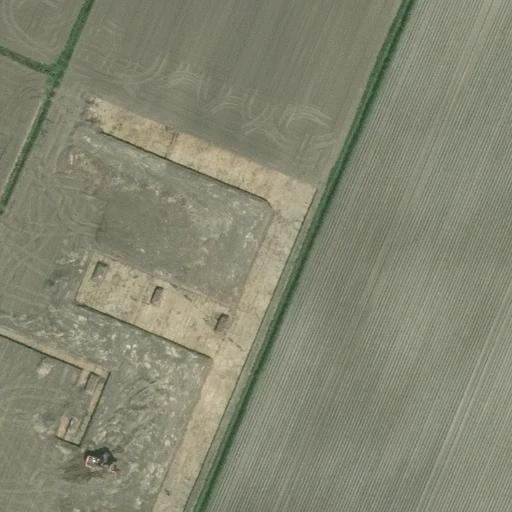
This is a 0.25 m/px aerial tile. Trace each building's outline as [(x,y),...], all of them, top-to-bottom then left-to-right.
[(33,236),(25,255),(61,269),(68,251),(33,236)] [(25,255),(18,272),(53,287),(61,269),(25,255)] [(80,264),(75,275),(83,278),(87,267),(80,264)] [(18,272),(11,290),(46,305),(53,287),(18,272)] [(72,282),(68,293),(75,296),(80,285),(72,282)] [(11,290),(3,308),(39,322),(46,305),(11,290)] [(68,293),(63,304),(71,307),(75,296),(68,293)] [(3,308),(0,315),(0,328),(31,341),(39,322),(3,308)] [(58,317),(53,328),(61,331),(65,320),(58,317)] [(53,328),(49,340),(56,343),(61,331),(53,328)] [(119,350),(114,361),(122,364),(126,353),(119,350)] [(165,357),(156,379),(194,394),(203,372),(165,357)] [(114,361),(110,372),(117,375),(122,364),(114,361)] [(156,379),(147,400),(185,415),(194,394),(156,379)] [(101,392),(97,403),(104,406),(109,395),(101,392)] [(147,400),(139,421),(176,436),(185,415),(147,400)] [(97,403),(92,414),(100,418),(104,406),(97,403)] [(5,416),(2,423),(13,428),(16,421),(5,416)] [(121,439),(117,450),(141,460),(145,449),(167,458),(176,436),(139,421),(134,419),(125,441),(121,439)] [(33,428),(30,435),(41,440),(45,433),(33,428)] [(45,433),(41,440),(53,445),(56,437),(45,433)] [(0,445),(0,483),(14,451),(0,445)] [(14,451),(0,483),(0,486),(19,494),(34,459),(14,451)] [(92,453),(89,461),(100,465),(103,458),(92,453)] [(103,458),(100,465),(111,470),(114,462),(103,458)] [(34,459),(19,494),(40,503),(54,468),(34,459)] [(128,468),(125,475),(136,480),(139,472),(128,468)] [(139,472),(136,480),(147,484),(150,477),(139,472)] [(74,476),(59,511),(61,511),(80,511),(93,483),(74,476)] [(93,483),(80,511),(101,511),(110,491),(93,483)] [(110,491),(101,511),(122,511),(128,498),(110,491)] [(128,498),(122,511),(144,511),(147,506),(128,498)]
